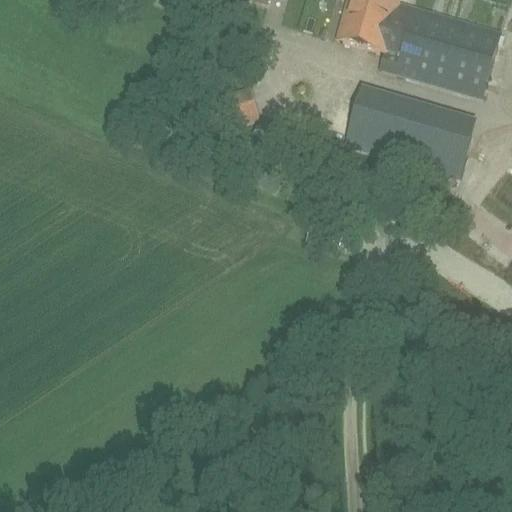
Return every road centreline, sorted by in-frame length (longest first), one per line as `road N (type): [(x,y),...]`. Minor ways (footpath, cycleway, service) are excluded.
road 1 (unclassified): [(359,214),(330,146),(291,106),(256,51),(133,0)]
road 2 (track): [(350,511),(359,214)]
